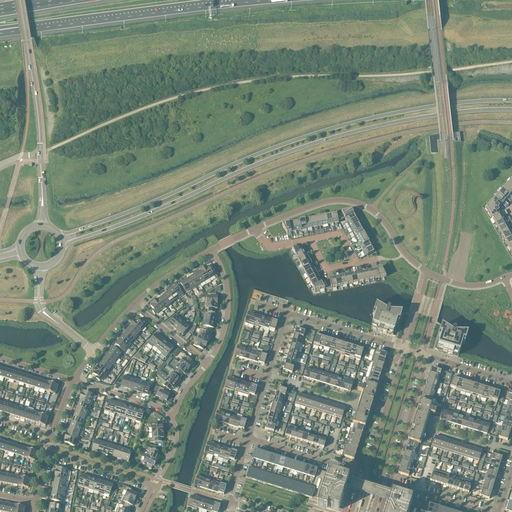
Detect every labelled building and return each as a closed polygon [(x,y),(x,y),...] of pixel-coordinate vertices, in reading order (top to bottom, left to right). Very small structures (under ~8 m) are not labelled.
[(431,154),(438,153),(437,142),(440,141),(439,136),(429,137),(431,154)] [(506,185),(503,189),(501,188),(509,196),(511,192),(511,191),(511,192),(511,191),(511,189),(511,190),(511,189),(511,188),(507,184),(507,185),(505,184),(506,185)] [(502,189),(499,194),(497,192),(497,193),(504,199),(505,198),(506,199),(509,196),(501,188),(502,189)] [(415,192),(414,191),(412,190),(410,190),(409,190),(407,190),(405,190),(403,190),(401,191),(399,192),(397,193),(396,194),(395,196),(394,198),(393,199),(392,201),(392,203),(393,205),(393,207),(394,209),(396,211),(397,213),(398,214),(400,215),(402,216),(404,217),(407,217),(409,216),(410,216),(412,215),(413,214),(414,212),(415,210),(416,208),(416,207),(415,204),(414,202),(414,200),(414,199),(414,198),(416,196),(418,196),(420,196),(421,197),(422,198),(423,198),(420,195),(418,193),(415,192)] [(498,194),(495,198),(493,197),(501,205),(504,201),(503,200),(504,199),(497,193),(498,194)] [(486,207),(484,207),(498,209),(499,207),(498,206),(500,204),(501,205),(493,197),(494,198),(486,207)] [(484,207),(486,207),(492,218),(491,219),(500,213),(499,214),(498,212),(499,211),(498,209),(484,207)] [(336,214),(338,223),(339,223),(338,222),(344,219),(345,219),(353,214),(352,211),(351,211),(347,212),(346,212),(342,213),(341,213),(337,214),(336,214)] [(494,224),(502,219),(501,218),(503,217),(500,213),(491,219),(492,218),(495,223),(494,224)] [(347,223),(346,224),(356,219),(353,215),(353,214),(345,219),(347,223)] [(346,224),(346,225),(347,224),(349,229),(358,224),(356,219),(346,224)] [(495,223),(498,228),(496,229),(497,229),(506,224),(504,220),(503,221),(502,219),(494,224),(495,223)] [(282,225),(284,229),(284,230),(285,230),(287,233),(286,233),(287,234),(290,233),(291,233),(289,223),(288,223),(288,224),(283,225),(282,225)] [(349,229),(351,233),(351,234),(361,229),(361,228),(358,224),(359,224),(358,224),(349,229)] [(506,224),(497,229),(498,229),(501,234),(499,234),(500,235),(501,234),(501,235),(508,231),(507,230),(508,230),(507,228),(508,228),(506,224)] [(351,234),(352,234),(354,238),(354,239),(364,233),(363,233),(361,229),(351,234)] [(501,235),(502,235),(500,236),(502,236),(505,241),(503,241),(503,242),(511,236),(511,234),(511,232),(510,233),(509,231),(508,232),(508,231),(501,235)] [(354,239),(356,243),(366,238),(363,234),(364,234),(364,233),(354,239)] [(505,241),(508,246),(506,247),(511,243),(511,236),(503,242),(504,242),(505,241)] [(360,248),(369,243),(368,243),(366,238),(356,243),(357,244),(358,243),(360,247),(360,248)] [(371,248),(371,247),(369,243),(360,248),(362,252),(361,252),(361,253),(371,248)] [(301,245),(292,250),(295,254),(295,255),(303,250),(301,246),(301,245)] [(371,248),(361,253),(362,253),(364,257),(364,258),(374,253),(374,252),(373,252),(371,248)] [(307,254),(306,255),(303,250),(304,250),(303,250),(295,255),(297,259),(307,254)] [(300,264),(309,259),(307,255),(307,254),(297,259),(297,260),(298,260),(300,264)] [(312,264),(309,259),(310,259),(309,259),(300,264),(302,269),(312,264)] [(302,269),(303,269),(305,273),(305,274),(315,269),(314,268),(313,269),(311,265),(312,264),(302,269)] [(206,269),(206,267),(203,269),(209,280),(214,277),(213,275),(215,274),(213,271),(211,272),(209,267),(206,269)] [(381,268),(380,268),(377,269),(379,279),(379,278),(385,277),(386,277),(386,276),(385,277),(383,273),(384,273),(383,272),(381,269),(381,268)] [(205,282),(209,280),(203,269),(200,271),(201,272),(199,273),(205,282)] [(307,278),(317,273),(315,269),(305,274),(307,278)] [(199,273),(194,276),(200,285),(205,282),(199,273)] [(310,283),(320,278),(319,278),(317,274),(317,273),(307,278),(308,279),(310,283)] [(194,276),(190,278),(195,288),(196,288),(200,285),(194,276)] [(190,278),(185,281),(191,291),(195,288),(190,278)] [(320,278),(310,283),(313,288),(312,288),(313,288),(321,283),(319,279),(320,278)] [(331,288),(329,278),(329,279),(321,284),(321,283),(313,288),(314,291),(314,292),(315,292),(315,291),(319,290),(319,291),(320,290),(324,289),(324,290),(325,289),(331,288)] [(191,291),(185,281),(180,284),(186,293),(191,291)] [(183,295),(177,286),(172,290),(179,298),(183,295)] [(179,298),(172,290),(168,293),(175,302),(174,300),(178,297),(179,298)] [(175,302),(168,293),(164,296),(170,305),(169,304),(174,300),(174,302),(175,302)] [(205,298),(205,303),(217,304),(217,298),(216,298),(216,294),(207,294),(207,298),(205,298)] [(170,305),(164,296),(159,300),(166,308),(165,307),(169,304),(170,305)] [(157,300),(154,302),(162,312),(162,311),(161,310),(165,307),(166,308),(159,300),(157,301),(157,300)] [(156,314),(157,315),(162,312),(154,302),(152,304),(153,305),(151,306),(154,310),(152,312),(155,315),(156,314)] [(205,303),(207,304),(207,312),(215,313),(216,309),(217,309),(217,304),(205,303)] [(386,312),(386,311),(376,305),(374,313),(376,313),(372,326),(371,328),(377,330),(376,332),(379,333),(380,331),(382,332),(393,335),(393,333),(396,323),(399,324),(402,313),(390,312),(390,313),(389,313),(390,311),(390,310),(389,309),(388,309),(387,310),(387,312),(386,312)] [(204,321),(214,323),(216,318),(215,318),(215,313),(207,312),(205,321),(204,321)] [(253,326),(256,316),(251,314),(250,319),(247,318),(245,324),(253,326)] [(180,319),(176,316),(169,324),(174,328),(180,319)] [(258,328),(262,317),(256,316),(253,326),(258,328)] [(264,328),(267,319),(262,317),(258,328),(259,328),(259,326),(264,328)] [(185,323),(184,322),(180,319),(174,328),(178,331),(185,323)] [(135,321),(134,322),(132,324),(142,332),(145,327),(144,326),(146,325),(142,322),(141,324),(137,320),(135,322),(135,321)] [(272,320),(269,329),(275,331),(277,322),(272,320)] [(201,329),(211,333),(212,328),(213,329),(214,323),(204,321),(202,326),(204,327),(203,330),(201,329)] [(182,335),(189,326),(185,323),(178,331),(182,335)] [(131,327),(130,328),(138,336),(137,335),(140,331),(141,332),(142,332),(132,324),(130,326),(131,327)] [(452,333),(452,332),(442,325),(438,337),(441,337),(438,347),(437,349),(448,352),(450,353),(449,355),(453,356),(453,354),(458,355),(459,353),(463,340),(465,341),(468,333),(456,333),(456,334),(455,334),(456,331),(456,330),(455,330),(454,329),(454,330),(453,330),(452,333)] [(305,332),(306,329),(301,327),(300,330),(296,329),(294,334),(305,338),(307,332),(305,332)] [(130,328),(126,332),(134,340),(138,336),(130,328)] [(201,329),(197,337),(208,342),(210,337),(209,336),(211,333),(201,329)] [(126,332),(123,336),(131,344),(130,343),(133,339),(134,340),(126,332)] [(303,343),(305,338),(294,334),(293,339),(303,343)] [(150,342),(148,344),(152,348),(153,347),(160,338),(156,335),(150,342)] [(318,347),(322,337),(316,335),(313,346),(318,347)] [(123,336),(119,341),(127,348),(131,344),(123,336)] [(193,345),(203,350),(204,347),(205,347),(208,342),(197,337),(193,345)] [(324,347),(327,338),(322,337),(318,347),(319,348),(319,346),(324,347)] [(157,350),(164,341),(160,338),(153,347),(157,350)] [(124,352),(127,348),(119,341),(115,345),(124,352)] [(162,353),(169,345),(164,341),(157,350),(162,353)] [(344,355),(347,345),(342,343),(339,354),(344,355)] [(167,356),(173,348),(169,345),(162,353),(163,352),(167,356)] [(246,348),(239,345),(238,345),(236,351),(239,352),(238,357),(243,358),(246,348)] [(349,357),(353,346),(347,345),(344,355),(344,356),(345,354),(349,355),(349,357)] [(354,359),(358,348),(353,346),(349,357),(354,359)] [(122,354),(113,348),(110,352),(118,359),(122,354)] [(358,348),(354,359),(360,360),(363,350),(358,348)] [(253,362),(257,351),(256,351),(256,353),(251,351),(248,360),(253,362)] [(259,363),(262,353),(257,351),(253,362),(258,363),(259,363)] [(373,356),(385,360),(387,354),(385,354),(382,353),(374,351),(373,356)] [(110,352),(106,357),(115,363),(118,359),(110,352)] [(262,353),(259,363),(264,365),(265,362),(267,363),(269,357),(267,356),(267,354),(262,353)] [(184,355),(178,363),(188,370),(191,366),(191,365),(193,362),(184,355)] [(383,366),(385,360),(373,356),(371,362),(383,366)] [(106,357),(103,361),(112,368),(112,367),(111,367),(114,363),(115,363),(106,357)] [(103,361),(100,365),(109,372),(108,371),(111,367),(112,368),(103,361)] [(382,371),(383,366),(371,362),(373,363),(372,368),(382,371)] [(177,369),(175,371),(181,376),(184,374),(188,370),(178,363),(179,363),(176,368),(177,369)] [(98,366),(96,369),(106,376),(109,372),(100,365),(98,367),(98,366)] [(292,373),(293,368),(285,365),(283,371),(282,374),(287,375),(288,372),(292,373)] [(309,379),(312,368),(311,370),(306,368),(303,377),(309,379)] [(314,380),(317,370),(312,368),(309,379),(314,380)] [(380,376),(382,371),(372,368),(370,373),(380,376)] [(429,374),(439,377),(441,371),(435,370),(435,369),(433,369),(431,368),(429,374)] [(101,380),(102,381),(106,376),(96,369),(94,371),(95,372),(93,374),(97,377),(96,379),(100,382),(101,380)] [(168,377),(177,384),(180,380),(179,379),(181,376),(175,371),(172,374),(169,378),(168,377)] [(324,383),(327,373),(326,375),(322,373),(319,382),(324,383)] [(329,385),(333,375),(327,373),(324,383),(329,385)] [(378,382),(380,376),(370,373),(368,379),(366,378),(378,382)] [(438,382),(439,377),(429,374),(427,379),(440,383),(438,382)] [(130,377),(125,375),(124,378),(121,377),(119,383),(122,384),(121,387),(127,388),(130,377)] [(132,390),(135,378),(130,377),(127,388),(132,390)] [(168,377),(162,385),(170,391),(172,388),(173,389),(177,384),(168,377)] [(135,379),(135,378),(132,390),(137,391),(140,381),(135,379)] [(377,387),(378,382),(366,378),(364,383),(377,387)] [(456,388),(458,379),(453,378),(450,387),(456,388)] [(233,391),(236,381),(231,379),(229,384),(226,383),(225,389),(233,391)] [(438,389),(440,383),(427,379),(426,385),(438,389)] [(142,393),(145,383),(140,381),(137,391),(142,393)] [(238,393),(241,382),(236,381),(233,391),(238,393)] [(347,381),(345,390),(350,392),(353,383),(347,381)] [(465,393),(469,383),(463,381),(460,392),(465,393)] [(243,394),(246,384),(241,382),(238,393),(243,394)] [(147,395),(151,384),(145,383),(142,393),(147,395)] [(373,400),(377,387),(364,383),(364,384),(366,384),(364,388),(359,386),(357,391),(362,392),(361,396),(357,409),(352,423),(353,424),(365,427),(369,413),(373,400)] [(471,395),(474,384),(469,383),(465,393),(471,395)] [(53,384),(50,393),(55,394),(58,385),(53,384)] [(248,396),(252,385),(251,385),(246,384),(243,394),(248,396)] [(285,395),(287,390),(283,389),(284,386),(279,384),(278,387),(276,393),(287,396),(285,395)] [(476,396),(479,386),(474,384),(471,395),(476,396)] [(252,385),(248,396),(249,396),(249,394),(256,397),(258,390),(256,390),(257,387),(252,385)] [(436,394),(438,389),(426,385),(424,390),(436,394)] [(481,398),(484,387),(479,386),(476,396),(476,397),(477,395),(481,396),(480,398),(481,398)] [(159,387),(155,396),(161,398),(160,400),(163,401),(163,400),(166,401),(169,396),(168,395),(169,392),(159,387)] [(486,400),(489,389),(484,387),(481,398),(486,400)] [(491,401),(494,391),(489,389),(486,400),(487,398),(491,399),(491,401)] [(435,399),(436,394),(424,390),(422,396),(435,399)] [(494,391),(491,401),(497,403),(500,392),(494,391)] [(81,397),(92,401),(94,396),(84,392),(83,394),(82,394),(81,397)] [(285,401),(287,396),(276,393),(274,398),(285,401)] [(300,406),(303,395),(298,394),(295,404),(300,406)] [(305,408),(309,397),(303,395),(300,406),(305,408)] [(435,400),(435,399),(422,396),(421,401),(420,401),(432,404),(431,404),(432,399),(435,400)] [(90,406),(92,401),(81,397),(80,400),(81,400),(80,402),(90,406)] [(310,409),(314,399),(309,397),(305,408),(310,409)] [(283,407),(285,401),(274,398),(273,403),(283,407)] [(316,411),(319,400),(314,399),(310,409),(316,411)] [(321,412),(324,402),(319,400),(316,411),(321,412)] [(109,413),(113,402),(107,401),(104,411),(109,413)] [(430,409),(432,404),(420,401),(417,411),(413,424),(408,441),(421,445),(425,428),(429,415),(430,414),(435,415),(436,410),(430,409)] [(90,406),(80,402),(78,407),(88,411),(87,410),(89,406),(90,406)] [(115,415),(118,404),(113,402),(109,413),(115,415)] [(326,414),(329,404),(324,402),(321,412),(326,414)] [(282,412),(283,407),(273,403),(271,408),(282,412)] [(120,416),(123,406),(118,404),(115,415),(115,413),(120,415),(120,416)] [(331,416),(334,405),(329,404),(326,414),(331,416)] [(336,417),(339,407),(334,405),(331,416),(336,417)] [(125,418),(128,407),(123,406),(120,416),(125,418)] [(86,416),(88,411),(78,407),(76,412),(86,416)] [(130,419),(133,409),(128,407),(125,418),(130,419)] [(339,407),(336,417),(342,419),(345,408),(339,407)] [(280,417),(282,412),(271,408),(269,414),(280,417)] [(135,421),(138,411),(133,409),(130,419),(135,421)] [(226,413),(218,410),(216,416),(219,417),(217,422),(223,423),(226,413)] [(138,411),(135,421),(141,423),(144,412),(138,411)] [(445,421),(448,412),(443,411),(440,420),(445,421)] [(84,421),(86,416),(76,412),(74,417),(84,421)] [(228,425),(231,414),(226,413),(223,423),(228,425)] [(43,415),(40,424),(45,426),(48,417),(43,415)] [(83,426),(84,421),(74,417),(72,422),(83,426)] [(466,428),(469,417),(468,419),(464,417),(461,426),(466,428)] [(471,429),(474,419),(469,417),(466,428),(471,429)] [(241,419),(238,428),(244,430),(245,427),(247,428),(249,422),(241,419)] [(81,431),(83,426),(72,422),(70,427),(81,431)] [(481,432),(485,422),(484,422),(484,424),(479,422),(476,431),(481,432)] [(481,432),(487,434),(490,424),(485,422),(481,432)] [(152,433),(161,433),(161,423),(148,424),(148,428),(151,428),(152,433)] [(274,432),(275,427),(266,424),(265,429),(274,432)] [(365,427),(353,424),(354,424),(352,429),(350,428),(350,429),(362,432),(364,427),(365,427)] [(290,438),(294,427),(288,425),(286,431),(285,434),(286,434),(285,436),(290,438)] [(79,436),(81,431),(70,427),(68,432),(79,436)] [(296,439),(299,428),(294,427),(290,438),(296,439)] [(301,441),(305,430),(299,428),(296,439),(301,441)] [(361,438),(362,432),(350,429),(348,434),(361,438)] [(307,443),(310,432),(305,430),(301,441),(307,443)] [(77,441),(79,436),(68,432),(68,435),(66,434),(65,437),(77,441)] [(312,444),(315,436),(310,434),(311,432),(310,432),(307,443),(312,444)] [(507,440),(509,435),(500,432),(498,438),(507,440)] [(161,433),(152,433),(152,439),(149,439),(149,443),(162,442),(161,433)] [(359,443),(361,438),(348,434),(347,439),(359,443)] [(318,446),(320,437),(315,436),(312,444),(318,446)] [(437,449),(440,438),(435,436),(431,447),(437,449)] [(75,447),(77,441),(65,437),(64,440),(65,440),(65,443),(75,447)] [(320,437),(318,446),(324,448),(325,443),(326,439),(320,437)] [(442,450),(445,440),(440,438),(437,449),(442,450)] [(357,449),(359,443),(347,439),(345,445),(357,449)] [(97,452),(101,441),(95,440),(92,450),(97,452)] [(447,452),(450,441),(445,440),(442,450),(447,452)] [(102,454),(106,443),(101,441),(97,452),(102,454)] [(419,450),(421,445),(408,441),(407,446),(419,450)] [(452,453),(456,443),(450,441),(447,452),(452,453)] [(106,443),(102,454),(108,455),(110,446),(111,444),(106,442),(106,443)] [(457,455),(461,445),(456,443),(452,453),(457,455)] [(110,446),(108,455),(113,457),(116,446),(116,445),(111,444),(110,446)] [(213,456),(216,446),(211,444),(209,449),(206,448),(204,454),(213,456)] [(356,454),(357,449),(345,445),(343,450),(356,454)] [(463,457),(466,446),(461,445),(457,455),(463,457)] [(118,458),(121,448),(116,446),(113,457),(118,458)] [(218,458),(221,447),(216,446),(213,456),(214,455),(218,456),(218,458)] [(417,455),(419,450),(407,446),(405,452),(417,455)] [(468,458),(471,448),(466,446),(463,457),(468,458)] [(148,447),(146,450),(149,452),(146,457),(155,461),(159,453),(160,450),(158,449),(157,451),(148,447)] [(223,459),(226,449),(221,447),(218,458),(223,459)] [(123,460),(126,449),(126,451),(121,449),(121,448),(118,458),(123,460)] [(473,460),(476,449),(471,448),(468,458),(473,460)] [(126,449),(123,460),(128,462),(132,451),(126,449)] [(228,461),(231,450),(226,449),(223,459),(228,461)] [(478,462),(482,451),(476,449),(473,460),(478,462)] [(32,450),(29,459),(35,461),(37,452),(32,450)] [(236,462),(237,460),(238,455),(236,455),(237,452),(231,450),(228,461),(229,461),(229,459),(236,462)] [(317,470),(279,458),(254,450),(252,459),(249,467),(246,477),(307,496),(312,497),(316,498),(319,499),(317,508),(322,509),(326,511),(328,506),(329,507),(329,508),(336,510),(339,511),(345,492),(346,488),(346,486),(348,482),(348,480),(348,479),(328,473),(317,470)] [(354,460),(356,454),(343,450),(341,456),(349,458),(349,459),(352,459),(354,460)] [(416,461),(417,455),(405,452),(403,457),(416,461)] [(491,460),(500,463),(502,457),(493,455),(491,460)] [(151,469),(155,461),(146,457),(144,462),(146,463),(145,466),(151,469)] [(414,466),(416,461),(403,457),(402,462),(414,466)] [(489,459),(488,461),(491,462),(490,465),(499,468),(500,463),(491,460),(489,459)] [(412,472),(414,466),(402,462),(400,468),(412,472)] [(411,477),(412,472),(400,468),(398,474),(400,474),(403,475),(411,477)] [(436,483),(439,472),(433,470),(431,476),(430,481),(436,483)] [(439,472),(436,483),(441,485),(444,473),(439,472)] [(446,486),(450,475),(444,473),(441,485),(446,486)] [(206,478),(198,475),(196,481),(199,482),(197,487),(203,488),(206,478)] [(452,488),(455,477),(450,475),(446,486),(452,488)] [(494,483),(495,478),(485,475),(483,480),(494,483)] [(83,488),(86,477),(81,476),(78,486),(83,488)] [(88,489),(92,479),(86,477),(83,488),(88,489)] [(461,479),(456,477),(455,477),(452,488),(457,490),(461,479)] [(93,491),(97,481),(92,479),(88,489),(93,491)] [(463,491),(466,480),(461,479),(457,490),(463,491)] [(391,493),(348,480),(348,482),(346,486),(389,500),(391,493)] [(470,488),(472,482),(466,480),(463,491),(464,492),(468,493),(469,491),(470,488)] [(492,489),(494,483),(483,480),(485,481),(483,485),(482,485),(492,489)] [(99,493),(102,482),(97,481),(93,491),(99,493)] [(104,494),(107,484),(102,482),(99,493),(99,491),(104,493),(104,494)] [(107,484),(104,494),(109,496),(112,485),(107,484)] [(221,484),(218,493),(224,495),(226,486),(221,484)] [(491,494),(492,489),(482,485),(480,490),(491,494)] [(124,496),(134,501),(137,496),(136,495),(137,492),(125,486),(124,490),(126,491),(124,496)] [(489,499),(491,494),(480,490),(480,491),(482,491),(480,496),(489,499)] [(411,499),(407,497),(392,493),(391,493),(389,500),(389,501),(388,505),(385,511),(453,511),(451,511),(450,511),(446,510),(446,509),(446,510),(445,509),(441,508),(440,508),(440,507),(440,508),(436,507),(436,506),(435,506),(434,506),(431,505),(431,504),(430,505),(429,505),(429,504),(425,503),(424,503),(423,503),(423,502),(423,503),(411,499)] [(132,506),(134,501),(124,496),(122,501),(124,502),(123,506),(129,509),(131,505),(132,506)] [(196,510),(199,499),(194,497),(192,502),(189,501),(188,507),(196,510)] [(202,510),(204,501),(199,499),(196,510),(197,508),(202,510)]
